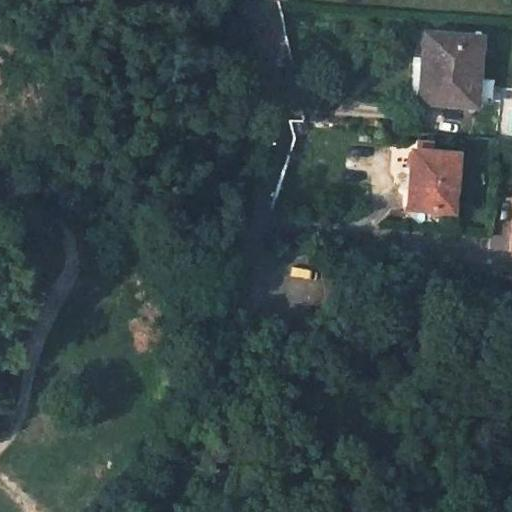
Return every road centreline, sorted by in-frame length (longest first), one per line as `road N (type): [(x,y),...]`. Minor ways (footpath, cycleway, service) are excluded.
road 1 (residential): [(246,272),(280,133),(249,0)]
road 2 (track): [(164,511),(191,458),(225,336)]
